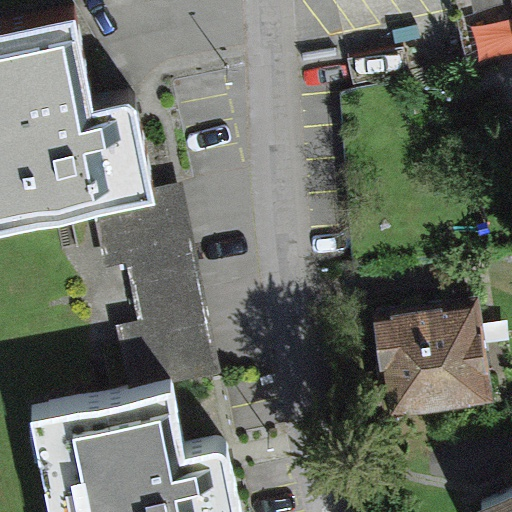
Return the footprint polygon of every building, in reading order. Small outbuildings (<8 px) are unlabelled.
[(203,268),(184,175),(155,180),(136,86),(133,82),(128,81),(123,81),(96,86),(78,0),(41,0),(0,8),(0,211),(90,193),(105,263),(125,259),(130,283),(203,268)] [(511,0),(458,0),(472,60),(511,51),(511,0)] [(403,40),(348,51),(354,79),(408,67),(403,40)] [(414,73),(341,89),(354,262),(429,253),(414,73)] [(55,511),(243,511),(228,435),(227,432),(224,431),(219,429),(184,436),(173,375),(220,366),(203,268),(130,283),(138,311),(114,316),(126,376),(33,394),(55,511)] [(387,405),(496,391),(482,285),(373,299),(387,405)] [(511,511),(511,469),(470,488),(481,511),(511,511)]
